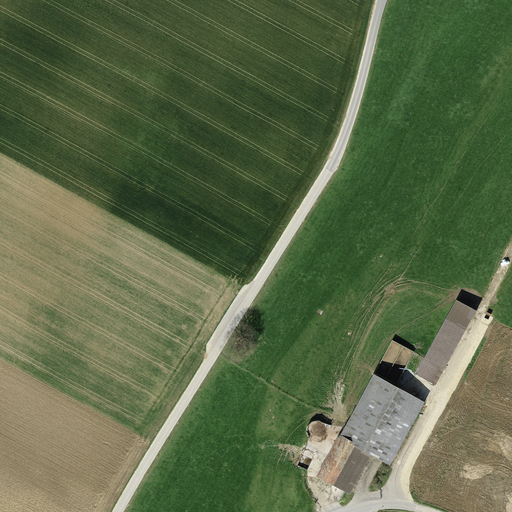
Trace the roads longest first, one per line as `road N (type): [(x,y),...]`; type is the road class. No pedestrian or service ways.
road 1 (unclassified): [(381,0),(337,152),(118,511)]
road 2 (track): [(393,504),(399,463),(511,247)]
